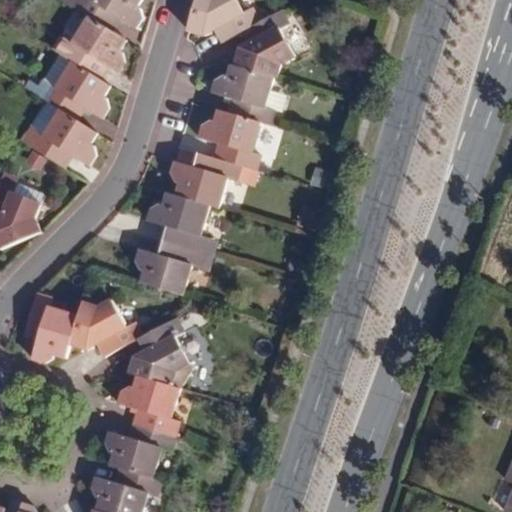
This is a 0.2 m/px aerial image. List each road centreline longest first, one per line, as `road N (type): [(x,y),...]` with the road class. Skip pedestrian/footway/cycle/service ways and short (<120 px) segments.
road 1 (secondary): [(437,0),(278,511)]
road 2 (secondary): [(343,511),(511,49)]
road 3 (residential): [(5,296),(96,207),(130,151),(183,0)]
road 4 (residential): [(0,485),(50,490),(84,412),(73,383),(0,360)]
